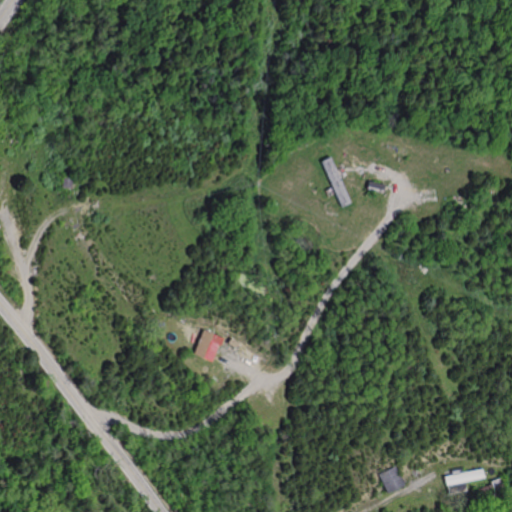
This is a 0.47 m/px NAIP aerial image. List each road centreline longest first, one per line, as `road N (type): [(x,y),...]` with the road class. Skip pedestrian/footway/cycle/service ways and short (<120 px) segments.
road 1 (secondary): [(163,511),(0,304)]
road 2 (track): [(21,329),(30,318),(29,255),(47,219),(68,209)]
